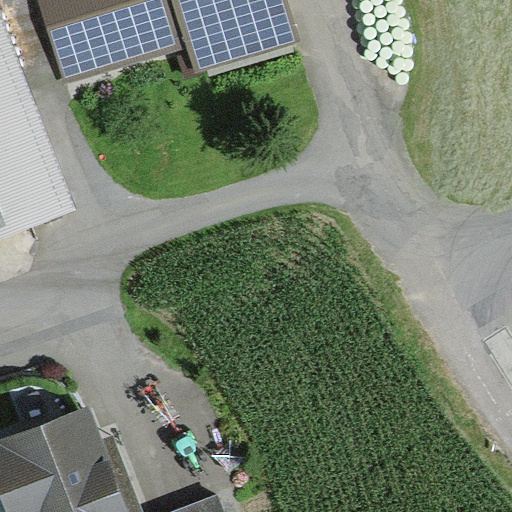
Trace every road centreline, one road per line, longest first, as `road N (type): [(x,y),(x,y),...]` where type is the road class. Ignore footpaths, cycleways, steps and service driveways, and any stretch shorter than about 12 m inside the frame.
road 1 (residential): [(441,272),(371,133),(326,0)]
road 2 (unknown): [(371,133),(108,268)]
road 3 (residential): [(511,394),(441,272)]
